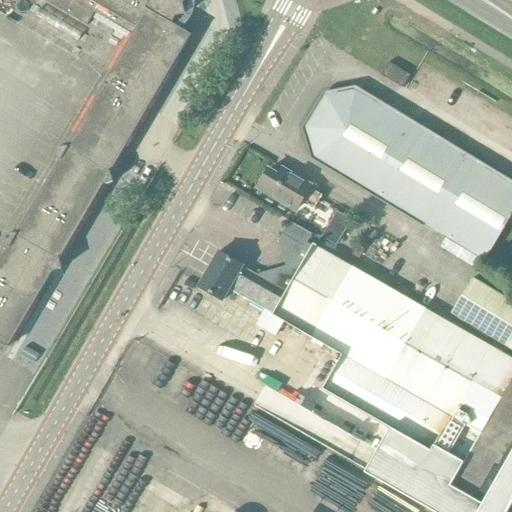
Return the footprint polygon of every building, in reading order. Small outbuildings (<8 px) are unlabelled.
[(0,261),(0,342),(9,348),(53,272),(62,269),(60,260),(104,185),(114,182),(111,173),(191,36),(192,36),(193,35),(173,23),(177,17),(187,14),(184,4),(186,0),(43,0),(87,25),(95,12),(133,35),(67,147),(57,149),(60,160),(16,234),(6,236),(9,246),(0,261)] [(389,63),(382,75),(403,88),(411,76),(389,63)] [(314,157),(438,232),(479,164),(356,89),(326,95),(305,129),(314,157)] [(511,183),(479,164),(438,232),(485,261),(511,215),(511,183)] [(258,188),(296,211),(303,200),(314,208),(322,196),(310,188),(311,186),(284,169),(280,176),(269,170),(258,188)] [(337,212),(321,238),(335,247),(352,221),(337,212)] [(306,245),(312,234),(290,221),(284,233),(306,245)] [(286,268),(257,276),(243,268),(244,266),(219,252),(199,287),(224,301),(231,289),(266,309),(258,323),(275,332),(283,319),(343,354),(323,389),(391,428),(387,435),(388,436),(382,446),(381,445),(365,472),(435,511),(506,511),(511,503),(511,357),(314,245),(313,247),(304,263),(286,268)] [(511,301),(473,278),(452,314),(511,349),(511,301)]
